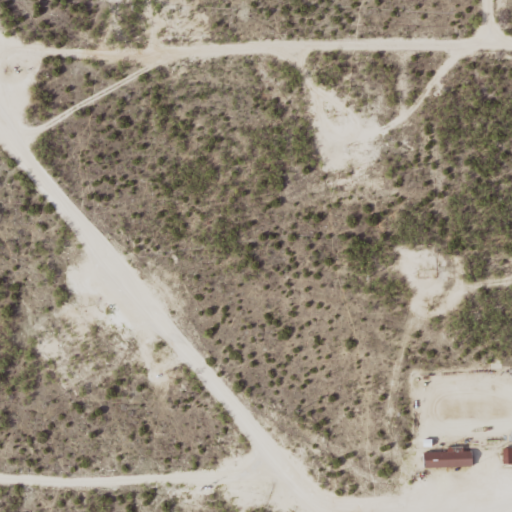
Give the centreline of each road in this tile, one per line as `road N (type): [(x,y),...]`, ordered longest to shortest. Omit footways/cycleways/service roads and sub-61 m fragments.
road 1 (track): [(511,52),(0,21)]
road 2 (residential): [(268,474),(252,418),(0,122)]
road 3 (track): [(268,474),(247,489),(0,499)]
